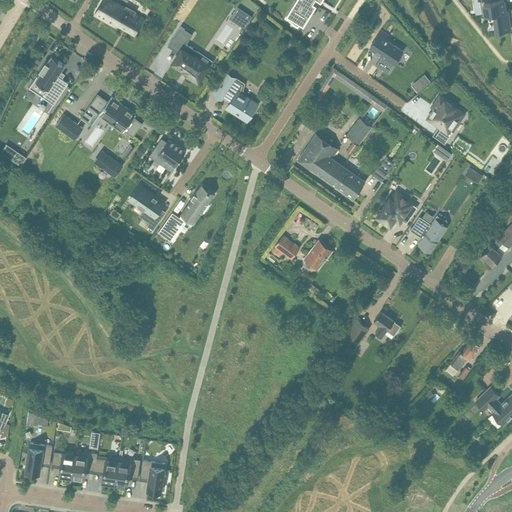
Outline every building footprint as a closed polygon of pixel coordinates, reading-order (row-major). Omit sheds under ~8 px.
[(102,0),(99,5),(94,14),(116,26),(118,24),(135,34),(140,25),(144,18),(135,13),(137,11),(126,5),(125,6),(125,7),(112,0),(102,0)] [(295,0),(285,17),(298,27),(301,23),(304,25),(317,4),(314,2),(314,0),(320,0),(321,1),(321,0),(295,0)] [(480,0),(482,14),(488,13),(505,10),(505,9),(503,0),(480,0)] [(238,7),(231,16),(245,26),(252,17),(238,7)] [(511,8),(505,9),(505,10),(488,13),(489,20),(495,19),(497,30),(511,27),(511,8)] [(182,51),(174,62),(184,69),(183,70),(185,71),(184,73),(188,76),(189,74),(199,81),(209,66),(196,57),(199,52),(187,44),(193,34),(181,26),(168,46),(172,48),(174,46),(182,51)] [(381,30),(370,47),(382,55),(376,64),(389,73),(395,63),(393,61),(401,49),(387,40),(388,39),(387,38),(389,35),(381,30)] [(54,104),(69,82),(62,78),(63,75),(60,73),(66,65),(52,56),(47,63),(46,62),(39,71),(41,72),(35,81),(36,81),(41,84),(40,85),(43,87),(44,86),(49,89),(43,97),(54,104)] [(227,72),(218,85),(219,86),(226,90),(222,96),(231,102),(228,106),(227,107),(243,118),(243,117),(247,120),(247,119),(249,116),(256,106),(255,106),(257,104),(257,103),(240,92),(243,84),(232,77),(233,76),(227,72)] [(424,73),(411,83),(417,91),(430,80),(424,73)] [(345,83),(355,90),(359,85),(348,78),(345,83)] [(108,101),(98,93),(93,99),(94,100),(85,113),(84,112),(81,117),(88,122),(96,111),(101,115),(106,118),(107,119),(112,123),(112,124),(113,125),(114,124),(123,131),(125,129),(127,131),(126,131),(133,136),(134,135),(133,135),(138,128),(139,129),(143,123),(137,118),(136,119),(133,117),(136,114),(112,96),(108,101)] [(434,107),(427,117),(439,125),(432,134),(445,143),(453,131),(450,128),(458,116),(451,111),(454,107),(439,96),(432,106),(434,107)] [(64,114),(56,125),(75,139),(83,128),(64,114)] [(359,143),(372,126),(360,116),(346,134),(355,140),(359,143)] [(341,168),(344,165),(337,160),(333,157),(339,148),(316,133),(298,159),(330,182),(340,168),(341,168)] [(186,150),(169,138),(167,141),(162,138),(149,155),(155,159),(156,158),(173,170),(186,150)] [(130,144),(122,155),(124,156),(124,155),(127,158),(134,148),(131,146),(131,145),(130,144)] [(19,155),(4,145),(0,152),(20,165),(26,157),(20,153),(19,155)] [(448,149),(444,155),(449,159),(453,152),(448,149)] [(123,165),(108,154),(100,165),(115,176),(123,165)] [(353,198),(366,180),(344,165),(341,168),(340,168),(330,182),(353,198)] [(372,174),(382,181),(388,174),(377,166),(372,174)] [(478,171),(473,178),(478,182),(483,175),(478,171)] [(191,197),(192,198),(190,201),(181,213),(185,216),(183,219),(191,225),(193,222),(194,223),(202,211),(204,212),(210,204),(208,202),(211,198),(214,194),(210,191),(208,189),(202,185),(202,184),(195,193),(194,192),(191,197)] [(163,216),(157,212),(160,208),(157,205),(161,200),(140,185),(130,199),(153,216),(147,225),(153,229),(163,216)] [(407,223),(418,207),(407,199),(397,192),(393,198),(394,198),(392,200),(390,198),(384,207),(383,206),(382,209),(378,215),(381,218),(381,219),(386,222),(390,224),(394,219),(399,222),(402,219),(407,223)] [(420,215),(410,229),(422,237),(418,244),(419,244),(419,243),(431,251),(430,252),(431,252),(448,225),(447,226),(445,225),(448,221),(437,215),(432,223),(420,215)] [(304,223),(315,230),(319,224),(307,217),(304,223)] [(168,238),(176,226),(167,220),(159,231),(168,238)] [(499,237),(504,242),(509,247),(511,243),(511,222),(499,236),(499,237)] [(300,247),(283,235),(275,246),(276,247),(273,252),(280,257),(283,252),(291,258),(300,247)] [(504,242),(499,237),(489,247),(481,254),(493,265),(503,255),(497,249),(504,242)] [(319,239),(313,247),(304,258),(318,269),(333,249),(319,239)] [(277,259),(271,255),(268,260),(273,263),(277,259)] [(395,320),(381,310),(375,319),(376,322),(381,326),(377,332),(383,337),(387,331),(394,336),(395,334),(396,333),(398,332),(400,330),(400,329),(400,328),(401,326),(394,321),(395,320)] [(358,319),(340,343),(352,351),(369,328),(358,319)] [(412,369),(423,377),(443,354),(436,349),(441,341),(427,331),(411,352),(420,358),(412,369)] [(460,350),(454,358),(451,362),(459,368),(467,356),(470,358),(474,352),(480,344),(472,338),(462,351),(460,350)] [(470,369),(466,366),(458,376),(463,379),(470,369)] [(314,380),(321,384),(327,376),(320,371),(314,380)] [(492,412),(503,424),(511,415),(511,393),(501,404),(496,398),(500,395),(491,386),(476,400),(485,409),(488,406),(493,411),(492,412)] [(420,402),(425,407),(436,395),(430,390),(420,402)] [(8,414),(0,410),(0,429),(1,430),(8,414)] [(33,422),(34,417),(37,417),(38,414),(28,410),(26,425),(33,426),(33,422)] [(41,462),(50,463),(53,445),(30,442),(29,454),(26,453),(24,463),(27,463),(26,470),(40,472),(41,462)] [(72,476),(85,478),(86,469),(95,470),(97,457),(98,452),(77,449),(76,454),(72,476)] [(76,454),(54,450),(52,464),(61,465),(60,474),(62,475),(61,477),(69,478),(70,476),(72,476),(76,454)] [(107,456),(106,458),(97,457),(95,470),(104,472),(103,481),(105,481),(104,484),(112,485),(113,482),(115,483),(119,456),(119,455),(119,458),(107,456)] [(138,477),(141,459),(119,456),(115,483),(118,483),(117,486),(125,487),(126,484),(128,485),(129,475),(138,477)] [(166,463),(143,459),(140,477),(149,479),(148,489),(161,491),(162,484),(165,484),(167,475),(164,475),(166,463)]
